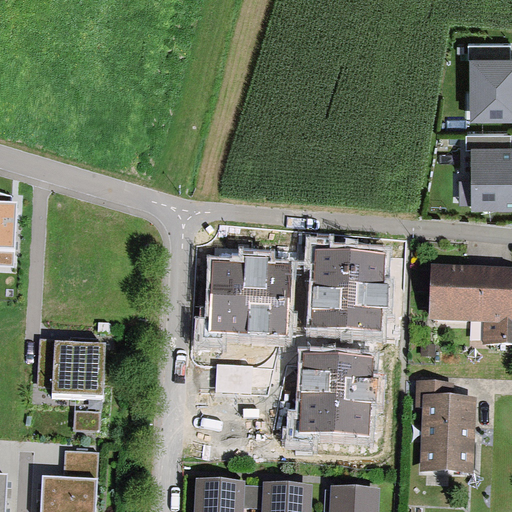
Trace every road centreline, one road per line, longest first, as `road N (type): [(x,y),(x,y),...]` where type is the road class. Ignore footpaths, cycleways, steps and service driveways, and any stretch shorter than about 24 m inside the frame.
road 1 (residential): [(511,235),(187,211)]
road 2 (residential): [(163,511),(187,211)]
road 3 (residential): [(187,211),(143,204),(0,154)]
